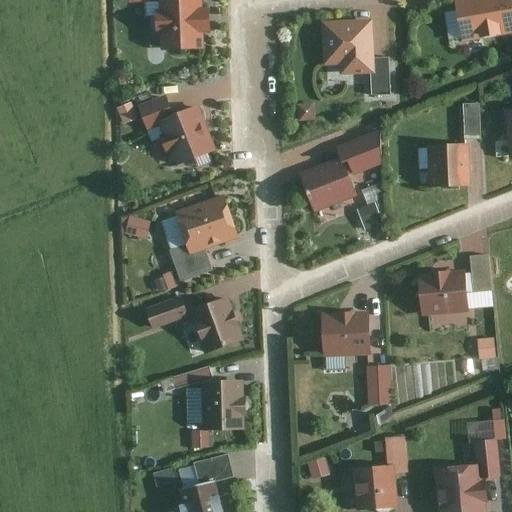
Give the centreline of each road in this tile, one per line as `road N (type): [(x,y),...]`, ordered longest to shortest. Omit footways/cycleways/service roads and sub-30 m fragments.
road 1 (residential): [(248,0),(276,303)]
road 2 (residential): [(511,205),(276,303)]
road 3 (residential): [(276,303),(276,511)]
